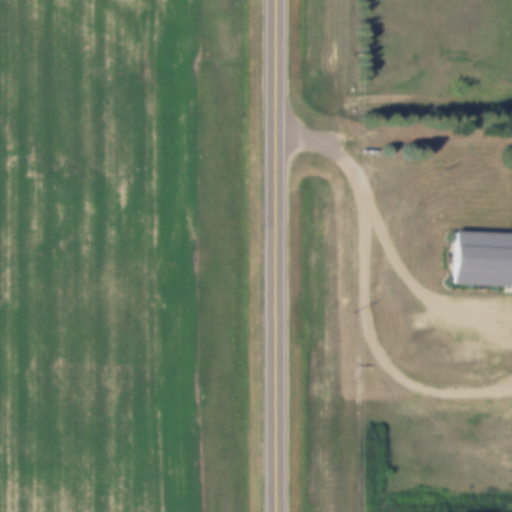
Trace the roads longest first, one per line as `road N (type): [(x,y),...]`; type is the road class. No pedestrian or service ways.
road 1 (primary): [(271,511),(271,0)]
road 2 (track): [(299,135),(343,99),(511,95)]
